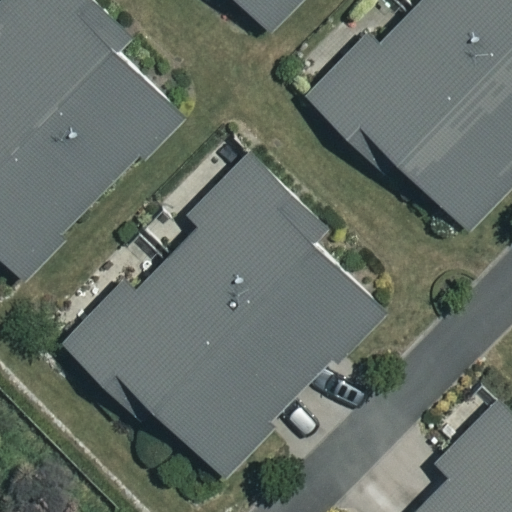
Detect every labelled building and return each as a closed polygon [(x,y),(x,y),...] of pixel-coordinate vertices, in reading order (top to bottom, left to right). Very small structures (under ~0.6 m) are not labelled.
[(192,112),(87,0),(13,0),(0,13),(0,26),(8,35),(0,43),(0,249),(21,271),(192,112)] [(245,0),(273,27),(299,0),(245,0)] [(511,0),(435,0),(390,50),(376,37),(317,100),(371,150),(381,139),(473,224),(511,181),(511,0)] [(389,304),(254,164),(198,218),(209,230),(145,291),(133,278),(69,340),(132,405),(146,391),(220,468),(389,304)] [(511,511),(511,416),(495,400),(389,511),(511,511)]
